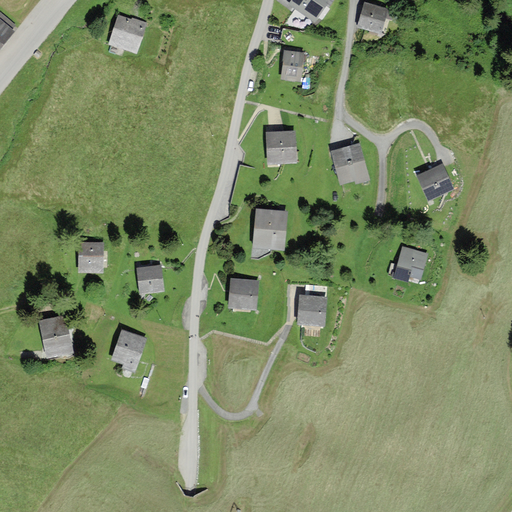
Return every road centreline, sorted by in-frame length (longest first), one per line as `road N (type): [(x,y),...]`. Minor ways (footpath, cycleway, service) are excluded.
road 1 (unclassified): [(268,0),(201,251),(186,511)]
road 2 (residential): [(380,200),(377,141),(339,105),(352,0)]
